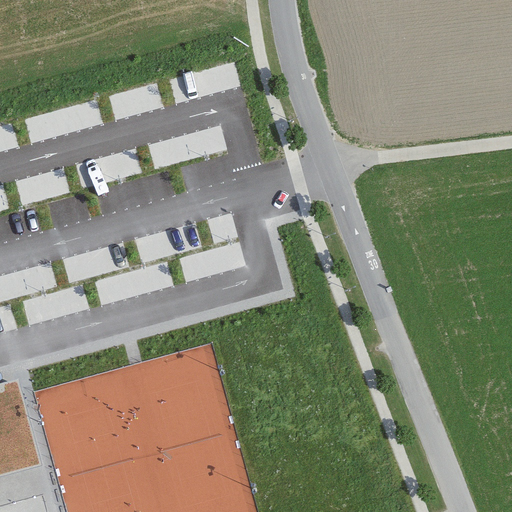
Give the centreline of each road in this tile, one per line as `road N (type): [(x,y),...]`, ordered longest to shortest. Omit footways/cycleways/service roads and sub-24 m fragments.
road 1 (unclassified): [(284,0),(318,166),(458,511)]
road 2 (track): [(511,144),(318,166)]
